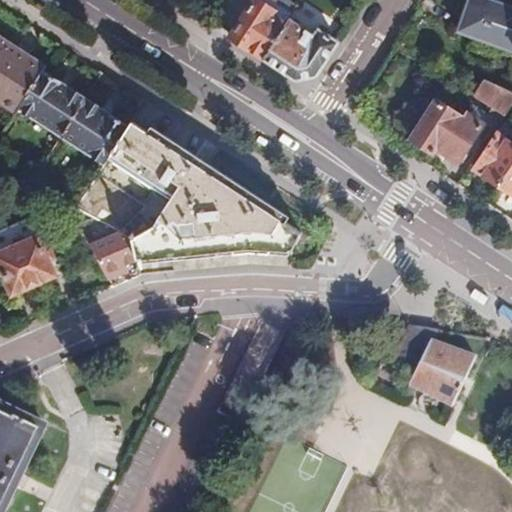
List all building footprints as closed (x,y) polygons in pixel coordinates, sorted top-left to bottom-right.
[(254,0),(229,38),(263,60),(288,21),(273,10),(276,4),(270,0),(254,0)] [(511,51),(511,10),(483,0),(468,0),(457,32),(511,51)] [(288,21),(263,60),(293,80),(314,78),(340,36),(321,23),(316,30),(292,14),(288,21)] [(42,70),(45,65),(0,35),(0,102),(15,112),(18,108),(42,70)] [(18,108),(59,135),(83,98),(42,70),(18,108)] [(501,119),(511,101),(511,93),(508,92),(477,78),(474,83),(481,87),(478,94),(490,101),(486,109),(501,119)] [(83,98),(59,135),(102,164),(127,126),(83,98)] [(456,112),(435,98),(409,139),(430,153),(434,148),(457,162),(481,124),(458,108),(456,112)] [(102,164),(74,209),(76,210),(112,229),(129,238),(136,262),(156,259),(248,251),(288,252),(299,232),(130,121),(127,126),(102,164)] [(497,185),(511,160),(511,147),(494,136),(473,169),(497,185)] [(511,160),(497,185),(511,194),(511,160)] [(55,277),(31,218),(0,231),(0,273),(10,298),(55,277)] [(121,268),(136,262),(129,238),(112,229),(100,235),(95,227),(86,231),(109,278),(124,273),(121,268)] [(438,329),(410,325),(393,362),(416,374),(409,387),(423,394),(420,400),(434,408),(438,402),(451,409),(477,358),(434,337),(438,329)] [(43,428),(0,405),(0,511),(3,511),(15,488),(18,481),(23,472),(43,428)]
